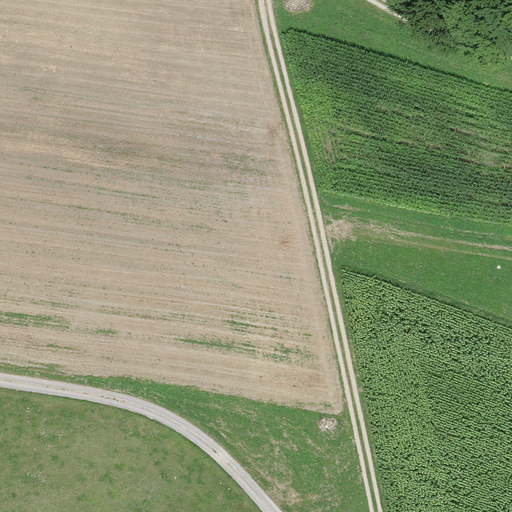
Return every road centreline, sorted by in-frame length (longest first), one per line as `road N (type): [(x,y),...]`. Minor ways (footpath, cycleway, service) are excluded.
road 1 (track): [(373,511),(260,0)]
road 2 (track): [(265,511),(211,447),(175,419),(0,380)]
road 3 (track): [(368,0),(511,55)]
